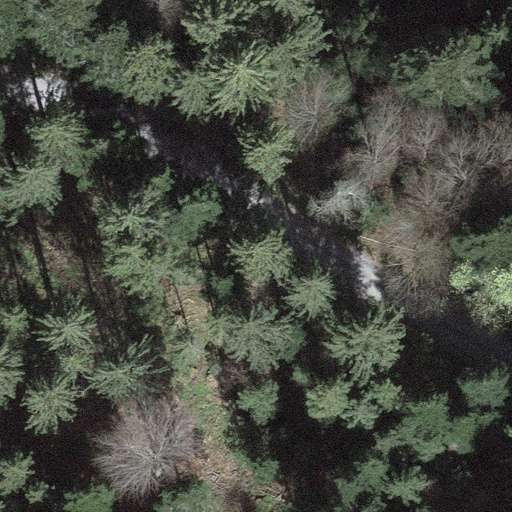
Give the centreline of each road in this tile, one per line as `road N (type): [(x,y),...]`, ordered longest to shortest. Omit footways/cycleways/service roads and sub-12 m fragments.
road 1 (track): [(511,363),(276,226),(150,135),(37,94),(0,92)]
road 2 (track): [(0,240),(47,273),(161,413),(207,511)]
